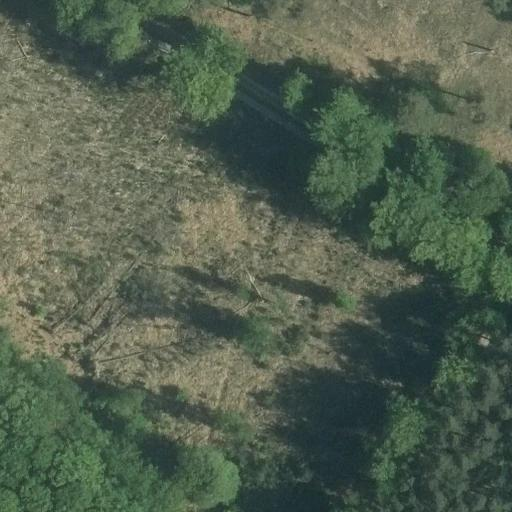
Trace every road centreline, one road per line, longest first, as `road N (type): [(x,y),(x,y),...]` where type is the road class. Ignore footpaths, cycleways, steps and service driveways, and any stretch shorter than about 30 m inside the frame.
road 1 (track): [(511,252),(110,0)]
road 2 (track): [(384,511),(511,296)]
